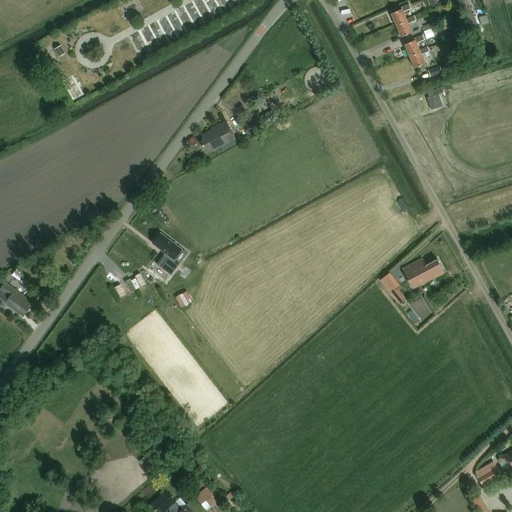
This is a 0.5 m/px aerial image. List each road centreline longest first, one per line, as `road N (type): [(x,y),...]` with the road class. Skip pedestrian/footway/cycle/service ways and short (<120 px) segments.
road 1 (unclassified): [(0,386),(291,0)]
road 2 (unclassified): [(511,342),(323,0)]
